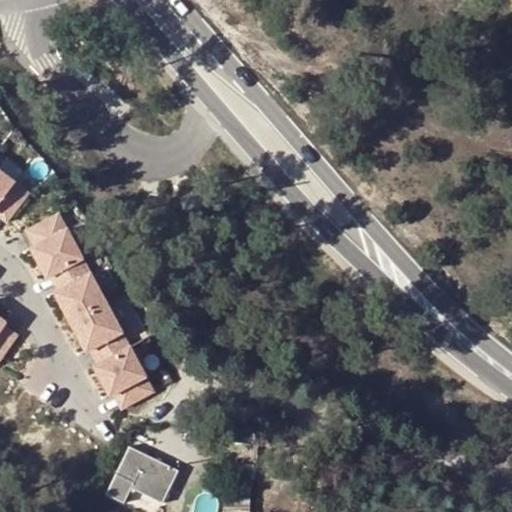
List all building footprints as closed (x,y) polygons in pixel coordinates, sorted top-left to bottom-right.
[(0,209),(11,218),(29,194),(0,172),(0,209)] [(11,218),(0,209),(0,218),(6,224),(11,218)] [(106,304),(82,259),(56,273),(64,288),(58,291),(54,293),(70,323),(106,304)] [(64,288),(56,273),(50,277),(58,291),(64,288)] [(130,348),(106,304),(70,323),(86,352),(89,351),(96,347),(104,362),(130,348)] [(5,323),(0,319),(0,361),(13,343),(0,333),(0,330),(3,327),(5,323)] [(17,337),(3,327),(0,330),(0,333),(13,343),(17,337)] [(104,362),(96,347),(89,351),(97,365),(104,362)] [(154,393),(130,348),(104,362),(97,365),(94,367),(110,397),(113,395),(120,391),(128,407),(154,393)] [(128,407),(120,391),(113,395),(121,410),(128,407)] [(130,450),(107,497),(124,505),(132,488),(162,503),(177,472),(130,450)] [(282,465),(246,465),(247,499),(281,498),(282,465)] [(225,511),(248,511),(247,499),(226,500),(225,511)]
